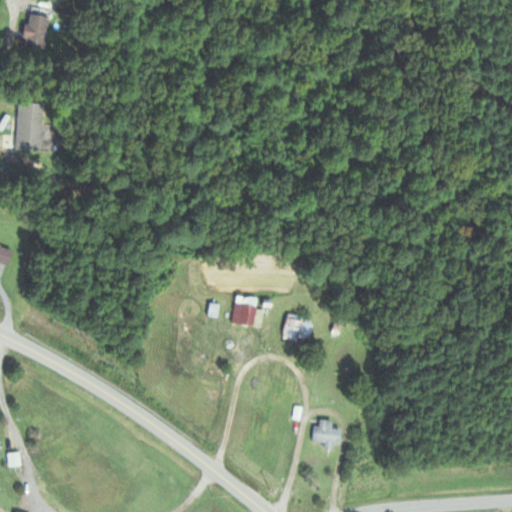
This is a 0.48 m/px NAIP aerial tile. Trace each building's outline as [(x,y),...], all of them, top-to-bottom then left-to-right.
[(43,16),(23,17),(25,50),(45,49),(43,16)] [(40,152),(42,105),(17,104),(15,151),(40,152)] [(12,252),(0,247),(0,266),(6,269),(12,252)] [(300,347),(311,325),(287,313),(276,336),(300,347)] [(309,447),(336,448),(337,431),(328,430),(328,422),(310,421),(309,447)]
